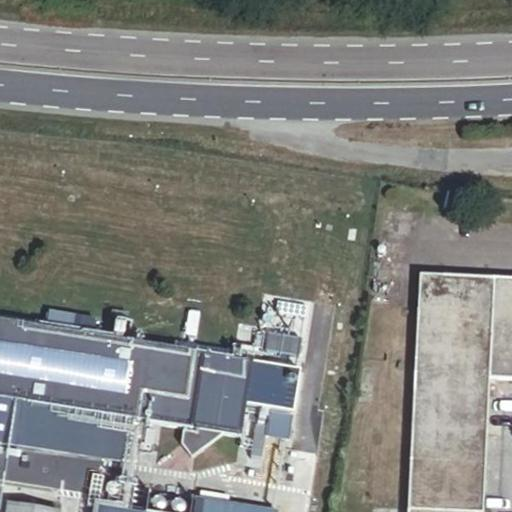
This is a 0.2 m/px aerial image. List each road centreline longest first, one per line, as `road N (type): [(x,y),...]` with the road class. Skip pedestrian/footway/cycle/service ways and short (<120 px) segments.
road 1 (primary): [(511,55),(336,64),(0,43)]
road 2 (primary): [(0,84),(339,103),(511,95)]
